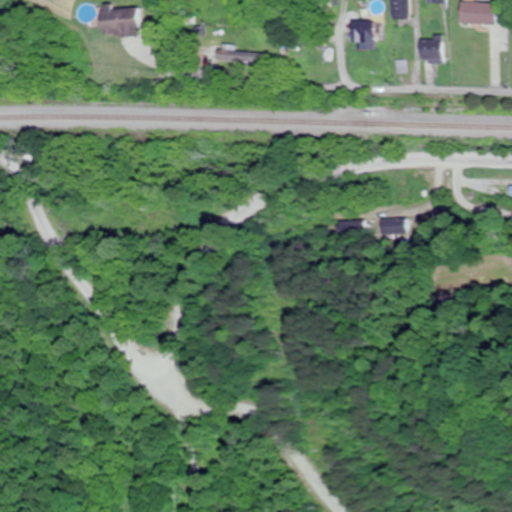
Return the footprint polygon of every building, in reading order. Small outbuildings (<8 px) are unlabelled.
[(392,0),(393,19),(413,19),(412,0),(392,0)] [(501,2),(464,2),(464,24),(501,24),(501,2)] [(105,5),(105,36),(143,36),(143,9),(114,9),(114,5),(105,5)] [(376,43),(376,21),(353,21),(353,43),(376,43)] [(423,65),(446,65),(446,39),(423,39),(423,65)] [(381,236),(409,236),(409,219),(381,219),(381,236)]
